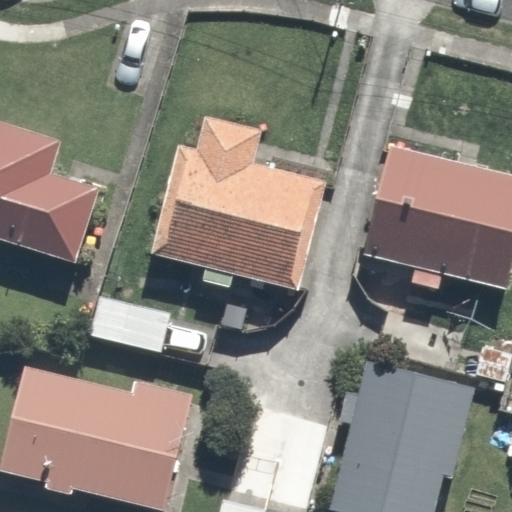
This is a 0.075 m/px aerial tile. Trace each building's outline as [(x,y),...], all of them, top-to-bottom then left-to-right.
[(55,132),(0,114),(0,234),(67,255),(93,174),(47,160),(55,132)] [(212,261),(206,281),(239,291),(245,271),(294,286),(326,180),(257,159),(263,140),(201,121),(163,246),(212,261)] [(511,180),(390,142),(357,247),(416,266),(409,289),(448,301),(455,278),(498,292),(511,246),(511,180)] [(172,299),(99,273),(80,325),(154,351),(172,299)] [(9,343),(0,380),(0,461),(152,499),(180,385),(9,343)] [(346,386),(331,382),(323,414),(338,418),(316,502),(354,511),(418,511),(430,466),(449,471),(472,380),(355,350),(346,386)] [(272,511),(273,509),(216,498),(213,511),(272,511)]
